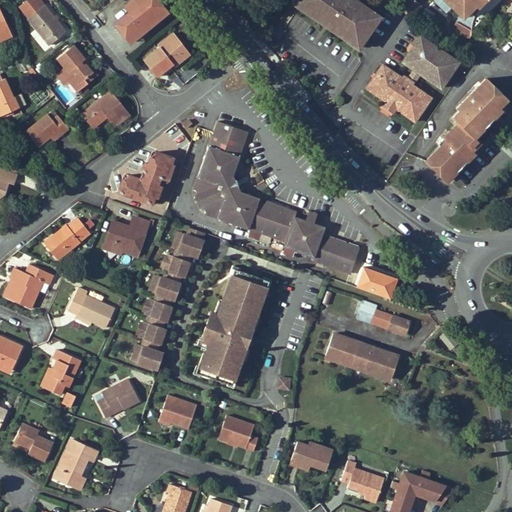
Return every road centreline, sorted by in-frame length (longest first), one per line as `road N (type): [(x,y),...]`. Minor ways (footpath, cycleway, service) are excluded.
road 1 (residential): [(121,492),(139,447),(282,493),(297,511)]
road 2 (residential): [(2,247),(163,116)]
road 3 (secondary): [(365,183),(250,45)]
road 4 (residential): [(71,0),(163,116)]
road 5 (secondary): [(365,183),(463,283)]
road 6 (secondary): [(482,247),(365,183)]
